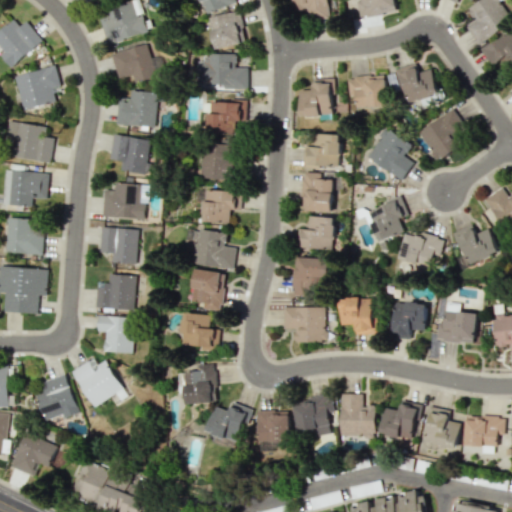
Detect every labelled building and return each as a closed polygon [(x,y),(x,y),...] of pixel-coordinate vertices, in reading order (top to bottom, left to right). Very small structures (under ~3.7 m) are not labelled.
[(106,43),(148,32),(139,0),(137,0),(108,7),(110,16),(100,18),(106,43)] [(203,0),(209,14),(237,2),(236,0),(203,0)] [(328,0),(293,0),(294,9),(308,9),(309,17),(329,16),(328,0)] [(395,0),(357,0),(360,17),(397,12),(395,0)] [(467,26),(477,43),(511,23),(497,0),(480,0),(468,8),(475,21),(467,26)] [(218,48),(249,40),(240,9),(210,18),(218,48)] [(20,26),(14,19),(0,29),(0,46),(3,51),(0,53),(0,54),(10,66),(42,40),(26,20),(20,26)] [(486,48),(500,69),(511,61),(511,62),(511,30),(486,48)] [(111,53),(119,78),(133,74),(135,83),(157,76),(147,43),(111,53)] [(237,54),(201,54),(201,84),(225,84),(225,88),(248,88),(248,66),(237,66),(237,54)] [(433,68),(418,72),(416,63),(398,68),(407,102),(440,93),(433,68)] [(14,76),(23,109),(55,101),(52,88),(60,86),(55,66),(14,76)] [(387,74),(348,77),(350,95),(356,94),(357,107),(390,104),(387,74)] [(301,115),(335,114),(333,78),(313,78),(314,89),(301,89),(301,115)] [(117,124),(156,126),(157,91),(130,90),(130,98),(118,97),(117,124)] [(248,101),(205,100),(204,111),(210,111),(209,133),(233,134),(234,120),(247,121),(248,101)] [(466,141),(459,131),(465,127),(453,109),(418,131),(437,160),(466,141)] [(54,137),(45,136),(46,125),(6,120),(4,139),(15,141),(13,157),(51,161),(54,137)] [(402,180),(414,162),(405,156),(413,144),(387,127),(367,156),(402,180)] [(121,169),(145,173),(150,139),(114,133),(110,158),(122,160),(121,169)] [(342,134),(316,133),(315,146),(305,146),(305,166),(341,167),(342,134)] [(233,177),(234,143),(203,142),(202,176),(233,177)] [(48,172),(5,169),(3,204),(34,205),(34,198),(47,198),(48,172)] [(322,172),(304,171),(303,210),(333,211),(334,179),(322,179),(322,172)] [(103,217),(144,218),(145,203),(140,203),(141,183),(115,182),(115,189),(104,189),(103,217)] [(231,222),(231,209),(241,209),(241,192),(199,191),(199,200),(205,200),(204,221),(231,222)] [(380,241),(405,232),(400,218),(409,215),(401,194),(385,200),(387,205),(369,211),(380,241)] [(336,216),(310,215),(310,229),(304,229),(304,247),(335,248),(336,216)] [(43,235),(30,234),(30,217),(7,216),(7,253),(42,253),(43,235)] [(468,265),(502,250),(491,226),(476,233),(472,223),(454,231),(468,265)] [(100,252),(112,252),(112,261),(136,262),(138,228),(101,227),(100,252)] [(237,247),(226,246),(228,232),(189,227),(188,239),(196,240),(193,263),(235,268),(237,247)] [(401,258),(437,267),(444,238),(408,229),(401,258)] [(331,277),(331,258),(298,257),(297,295),(308,295),(308,277),(331,277)] [(48,268),(0,265),(0,291),(5,292),(4,311),(38,313),(39,295),(47,295),(48,268)] [(223,310),(227,272),(196,269),(193,300),(205,301),(204,308),(223,310)] [(97,308),(135,309),(136,275),(109,274),(109,282),(97,281),(97,308)] [(356,323),(357,332),(375,332),(374,296),(342,297),(343,324),(356,323)] [(394,337),(412,338),(412,329),(427,330),(428,304),(396,302),(394,337)] [(478,313),(461,311),(461,303),(447,302),(446,322),(439,321),(437,339),(476,342),(478,313)] [(285,328),(296,328),(295,341),(326,342),(327,306),(285,306),(285,328)] [(183,343),(220,347),(221,329),(212,327),(213,314),(186,312),(183,343)] [(511,313),(494,316),(497,346),(511,344),(511,353),(511,313)] [(134,316),(98,315),(98,330),(105,331),(105,351),(133,352),(134,316)] [(117,393),(121,399),(128,395),(106,359),(98,364),(94,357),(72,370),(94,406),(117,393)] [(188,403),(219,402),(217,363),(198,364),(199,370),(187,371),(188,403)] [(0,405),(8,405),(9,366),(0,366),(0,405)] [(80,412),(66,373),(40,382),(43,390),(36,393),(46,420),(63,414),(64,418),(80,412)] [(342,436),(376,436),(377,405),(364,405),(364,393),(342,393),(342,436)] [(318,428),(319,435),(333,433),(330,412),(336,411),(333,394),(295,400),(300,431),(318,428)] [(382,433),(415,439),(421,403),(402,400),(400,409),(386,407),(382,433)] [(252,408),(234,401),(231,410),(218,406),(209,430),(216,433),(213,441),(237,450),(252,408)] [(462,422),(451,420),(452,410),(431,406),(424,442),(457,449),(462,422)] [(261,448),(293,446),(291,409),(259,410),(261,448)] [(0,452),(3,453),(8,413),(0,412),(0,452)] [(466,445),(498,446),(498,434),(505,434),(506,416),(467,415),(466,445)] [(11,466),(32,474),(37,461),(49,466),(58,445),(26,431),(11,466)] [(71,500),(113,511),(146,511),(149,501),(139,498),(143,486),(132,483),(131,484),(110,477),(113,467),(83,459),(71,500)] [(353,511),(428,511),(426,495),(419,496),(418,490),(396,493),(397,496),(353,504),(353,511)] [(498,511),(499,510),(455,501),(452,511),(498,511)]
